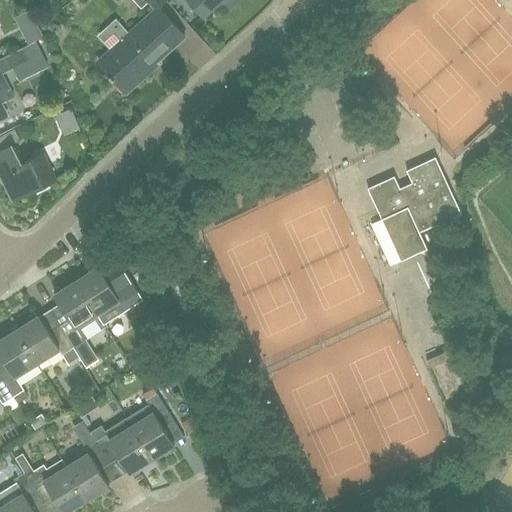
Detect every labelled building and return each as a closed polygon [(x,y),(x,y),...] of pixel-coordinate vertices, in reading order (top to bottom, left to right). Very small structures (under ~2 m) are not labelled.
[(160,9),(168,1),(167,0),(143,0),(147,4),(148,3),(155,10),(98,62),(127,94),(149,74),(148,72),(186,37),(160,9)] [(225,4),(230,0),(189,0),(205,17),(222,1),(225,4)] [(0,71),(1,74),(30,60),(44,53),(38,41),(0,59),(0,71)] [(1,84),(0,81),(0,118),(6,115),(0,103),(14,96),(6,81),(1,84)] [(65,91),(53,86),(47,99),(59,104),(65,91)] [(0,149),(0,177),(12,202),(57,179),(43,152),(22,163),(13,145),(21,140),(15,129),(0,136),(0,140),(4,147),(0,149)] [(395,175),(368,187),(402,260),(428,247),(421,232),(463,213),(437,156),(408,169),(415,186),(403,192),(395,175)] [(97,266),(76,280),(97,314),(119,300),(121,305),(126,311),(143,300),(118,260),(100,272),(97,266)] [(97,314),(76,280),(54,294),(69,318),(58,324),(73,347),(83,340),(75,328),(97,314)] [(73,347),(58,324),(47,331),(38,316),(16,330),(37,363),(59,350),(62,354),(73,347)] [(37,363),(16,330),(0,339),(0,353),(9,368),(0,373),(0,376),(13,397),(23,390),(15,377),(37,363)] [(0,400),(2,404),(13,397),(0,376),(0,400)] [(149,405),(128,418),(129,419),(132,424),(131,425),(152,458),(174,444),(174,443),(164,428),(174,422),(158,395),(156,392),(145,399),(148,404),(149,405)] [(102,428),(92,435),(96,440),(95,440),(109,463),(120,456),(129,471),(130,472),(152,458),(131,425),(132,424),(129,419),(128,418),(105,432),(102,428)] [(75,460),(66,466),(87,499),(109,485),(108,484),(99,469),(109,463),(95,440),(91,434),(81,440),(85,447),(72,455),(75,460)] [(26,475),(34,470),(22,452),(14,457),(25,473),(26,475)] [(65,511),(87,499),(66,466),(62,459),(47,468),(44,464),(34,470),(26,475),(30,481),(44,504),(55,497),(64,511),(65,511)] [(0,507),(3,511),(34,511),(34,510),(44,504),(30,481),(26,475),(25,473),(14,479),(19,488),(22,493),(0,507)]
